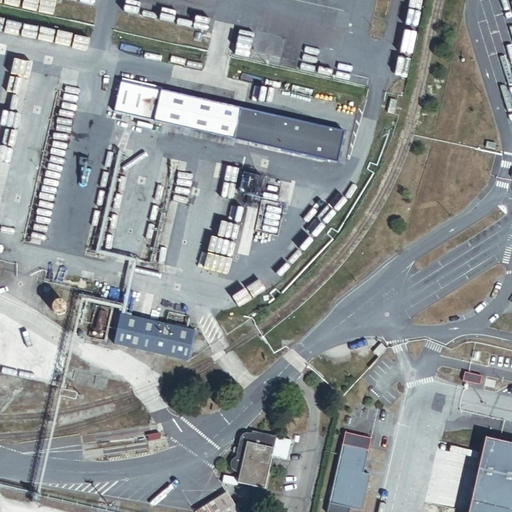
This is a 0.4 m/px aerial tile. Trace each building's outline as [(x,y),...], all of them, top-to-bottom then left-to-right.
[(240,108),(121,81),(114,111),(234,138),(240,108)] [(395,114),(399,100),(393,99),(389,112),(395,114)] [(345,131),(240,108),(234,138),(338,162),(345,131)] [(133,291),(103,285),(100,298),(130,305),(133,291)] [(66,311),(66,310),(66,308),(66,306),(65,305),(64,304),(63,303),(61,302),(60,302),(58,302),(56,303),(55,304),(54,305),(53,306),(53,308),(53,310),(53,311),(54,313),(56,314),(57,315),(59,315),(60,315),(62,315),(64,314),(65,313),(66,311)] [(149,309),(135,305),(134,311),(148,315),(149,309)] [(166,308),(154,305),(151,313),(164,317),(166,308)] [(104,341),(112,310),(97,306),(89,337),(104,341)] [(169,313),(167,323),(186,327),(188,318),(169,313)] [(195,331),(121,314),(114,345),(188,362),(195,331)] [(481,376),(465,373),(463,381),(479,384),(481,376)] [(276,437),(252,431),(251,434),(248,434),(244,434),(241,436),(235,458),(232,460),(231,462),(230,465),(231,469),(233,472),(239,473),(237,483),(264,489),(276,437)] [(371,439),(345,433),(329,502),(350,506),(362,509),(369,475),(363,474),(371,439)] [(511,511),(511,440),(484,433),(466,511),(511,511)] [(264,493),(255,491),(253,501),(262,503),(264,493)] [(239,511),(226,492),(195,511),(194,511),(239,511)] [(327,511),(348,511),(350,506),(329,502),(327,511)]
